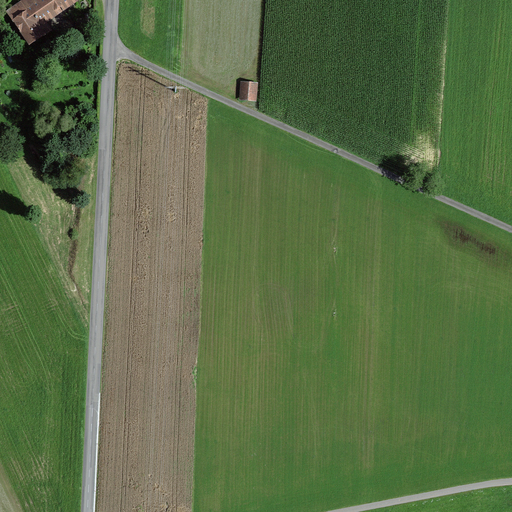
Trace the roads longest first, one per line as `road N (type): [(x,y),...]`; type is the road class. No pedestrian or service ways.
road 1 (tertiary): [(112,0),(87,511)]
road 2 (track): [(347,511),(511,483)]
